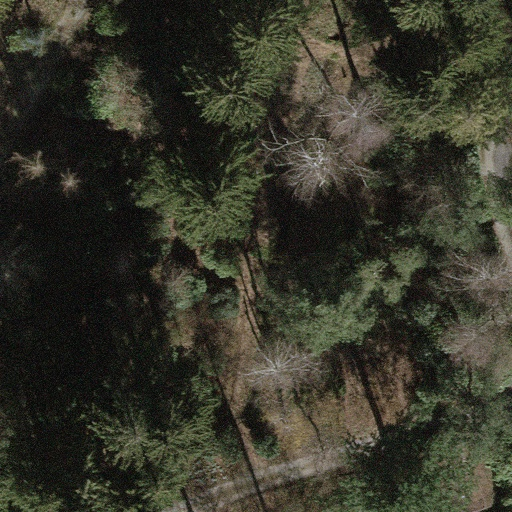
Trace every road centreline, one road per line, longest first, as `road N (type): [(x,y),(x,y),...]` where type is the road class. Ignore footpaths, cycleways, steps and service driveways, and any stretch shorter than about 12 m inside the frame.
road 1 (track): [(196,511),(511,394)]
road 2 (track): [(78,0),(0,153)]
road 3 (track): [(511,248),(498,210),(490,87)]
